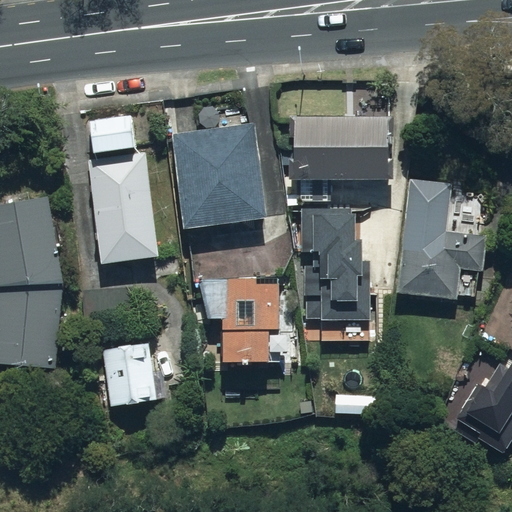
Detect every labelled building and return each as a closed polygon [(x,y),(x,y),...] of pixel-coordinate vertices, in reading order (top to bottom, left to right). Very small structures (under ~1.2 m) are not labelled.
[(140,113),(96,118),(99,149),(143,145),(140,113)] [(261,117),(177,131),(194,227),(278,213),(261,117)] [(401,117),(303,117),(303,176),(401,176),(401,117)] [(153,151),(94,160),(110,261),(170,252),(153,151)] [(421,197),(412,196),(407,292),(466,295),(467,267),(487,268),(489,233),(452,232),(455,181),(421,179),(421,197)] [(57,193),(0,203),(0,263),(4,284),(0,329),(0,361),(70,366),(76,281),(57,193)] [(351,219),(312,218),(309,297),(341,298),(342,283),(370,284),(371,263),(350,262),(351,219)] [(265,276),(213,276),(212,315),(233,316),(232,359),(279,360),(279,327),(288,327),(289,281),(265,281),(265,276)] [(138,288),(94,288),(94,316),(138,317),(138,288)] [(163,369),(159,342),(110,351),(120,404),(176,393),(171,368),(163,369)] [(511,386),(509,392),(481,379),(462,416),(492,430),(487,440),(511,451),(511,386)]
